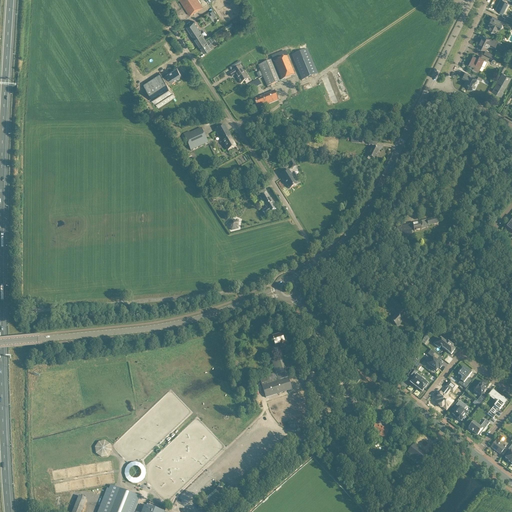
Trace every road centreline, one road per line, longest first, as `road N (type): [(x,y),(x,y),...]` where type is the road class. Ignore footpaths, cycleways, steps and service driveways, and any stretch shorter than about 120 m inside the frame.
road 1 (residential): [(172,27),(319,261)]
road 2 (tertiary): [(0,342),(159,328),(243,303)]
road 3 (unclassified): [(28,312),(235,292),(243,303)]
road 4 (motorway): [(0,220),(9,0)]
road 5 (tertiary): [(319,261),(370,208),(431,82)]
road 6 (motorway): [(8,511),(0,371)]
road 7 (residential): [(227,511),(322,409)]
road 8 (residential): [(511,393),(460,353),(417,407)]
